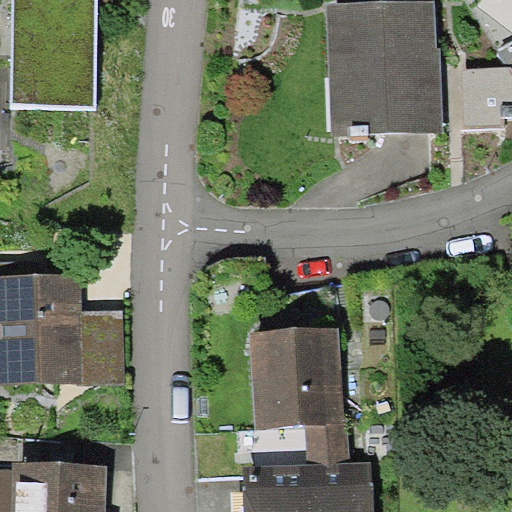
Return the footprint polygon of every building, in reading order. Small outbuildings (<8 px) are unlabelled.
[(13,0),(11,108),(95,109),(97,37),(98,2),(97,0),(13,0)] [(434,1),(327,4),(331,136),(410,133),(443,133),(441,48),(436,48),(434,1)] [(511,40),(496,50),(507,66),(511,66),(511,68),(511,40)] [(507,66),(462,68),(462,129),(504,128),(504,117),(511,116),(511,68),(511,66),(507,66)] [(81,275),(0,276),(0,385),(83,383),(81,312),(81,275)] [(124,311),(81,312),(83,383),(126,382),(124,311)] [(297,330),(251,333),(256,429),(306,426),(308,466),(347,464),(345,423),(340,328),(297,330)] [(105,511),(107,465),(12,463),(12,469),(0,468),(0,511),(105,511)] [(308,466),(244,469),(245,511),(371,511),(369,463),(347,464),(308,466)]
